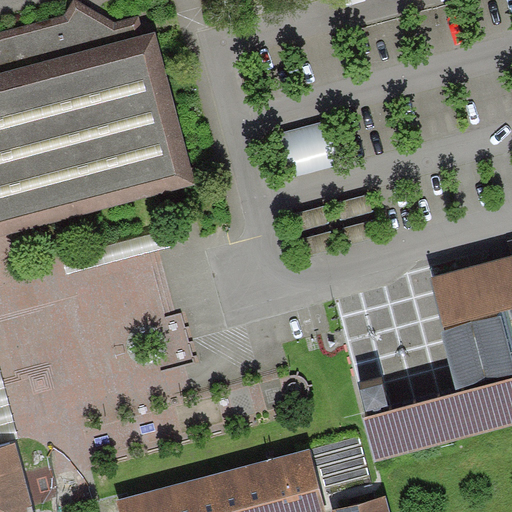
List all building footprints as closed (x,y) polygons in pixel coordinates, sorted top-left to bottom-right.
[(0,226),(190,179),(154,35),(129,41),(79,8),(69,22),(0,40),(0,226)] [(332,122),(282,135),(292,173),(342,159),(332,122)] [(511,249),(506,251),(428,271),(449,353),(457,384),(470,434),(511,422),(511,249)] [(0,511),(35,511),(0,367),(0,511)] [(470,434),(457,384),(390,401),(384,378),(361,384),(368,408),(362,409),(375,458),(470,434)] [(325,511),(309,450),(122,500),(125,511),(325,511)] [(333,509),(334,511),(384,511),(381,497),(333,509)]
